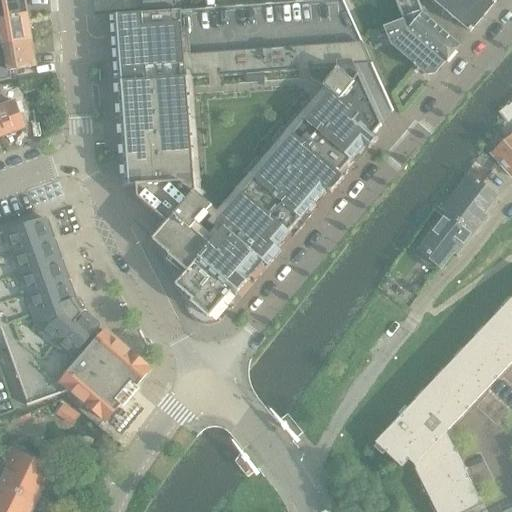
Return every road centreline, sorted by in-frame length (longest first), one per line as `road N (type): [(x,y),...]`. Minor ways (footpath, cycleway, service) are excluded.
road 1 (residential): [(511,29),(207,382)]
road 2 (residential): [(511,196),(355,392),(301,490)]
road 3 (residential): [(81,158),(180,347),(207,382)]
road 4 (residential): [(110,511),(155,434),(207,382)]
road 5 (residential): [(81,158),(68,0)]
